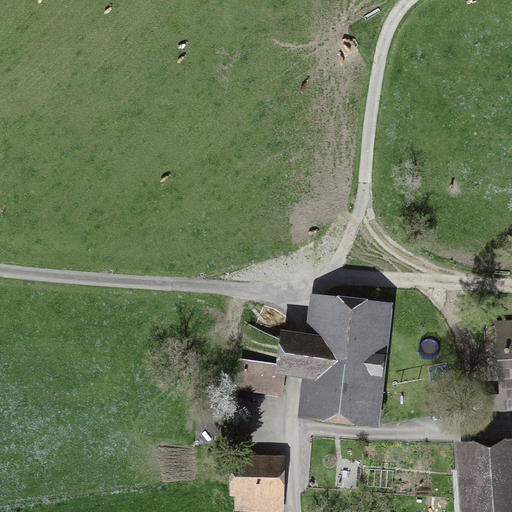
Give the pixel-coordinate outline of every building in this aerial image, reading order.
[(321,344),(309,343),(306,370),(317,371),(312,410),(366,417),(377,333),(385,334),(386,323),(378,322),(380,307),(327,300),(321,344)] [(505,407),(511,406),(511,323),(500,325),(505,407)] [(283,367),(244,361),(241,387),(281,392),(283,367)] [(201,394),(198,444),(234,445),(237,396),(201,394)] [(467,511),(511,511),(511,447),(464,449),(467,511)] [(275,511),(278,464),(238,463),(236,510),(257,511),(275,511)]
